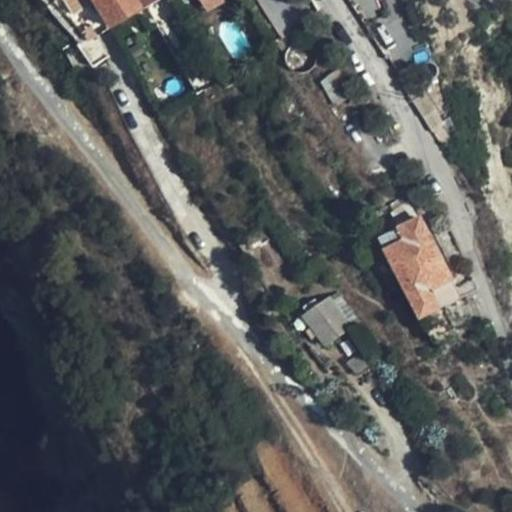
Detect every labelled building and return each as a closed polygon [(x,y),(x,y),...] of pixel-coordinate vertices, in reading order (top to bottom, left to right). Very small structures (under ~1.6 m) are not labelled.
[(84,0),(102,29),(135,11),(154,0),(84,0)] [(431,110),(413,82),(403,88),(421,116),(431,110)] [(452,280),(419,218),(380,240),(385,250),(433,340),(455,329),(444,307),(457,300),(449,282),(452,280)] [(304,317),(299,320),(322,351),(360,325),(337,293),(318,306),(304,317)] [(304,317),(318,306),(315,301),(300,312),(304,317)]
